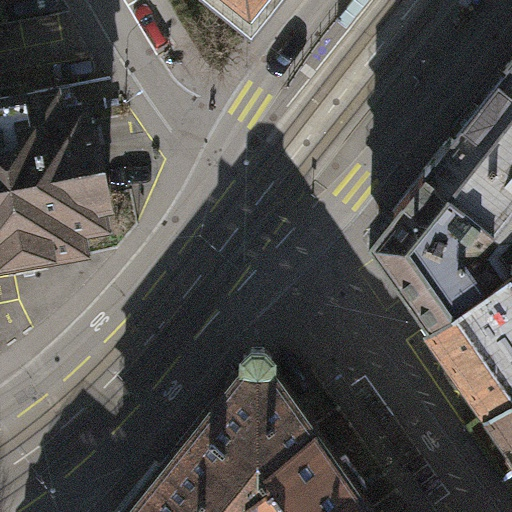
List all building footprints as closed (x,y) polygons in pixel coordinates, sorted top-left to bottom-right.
[(268,1),(269,0),(214,0),(249,26),(259,13),(268,1)] [(511,59),(425,169),(499,226),(511,226),(511,59)] [(0,254),(78,241),(74,220),(102,215),(99,199),(109,197),(94,116),(83,118),(80,100),(72,101),(68,82),(35,88),(33,79),(0,85),(0,254)] [(421,311),(429,324),(502,274),(498,268),(482,244),(499,226),(425,169),(370,235),(421,311)] [(488,408),(511,391),(511,266),(502,274),(429,324),(488,408)] [(254,511),(258,508),(245,489),(269,472),(260,459),(314,422),(269,361),(269,347),(262,339),(253,339),(243,347),(242,359),(116,511),(254,511)] [(511,391),(488,408),(511,442),(511,391)] [(336,453),(314,422),(260,459),(269,472),(245,489),(258,508),(260,511),(361,511),(371,505),(356,481),(363,476),(343,448),(336,453)]
